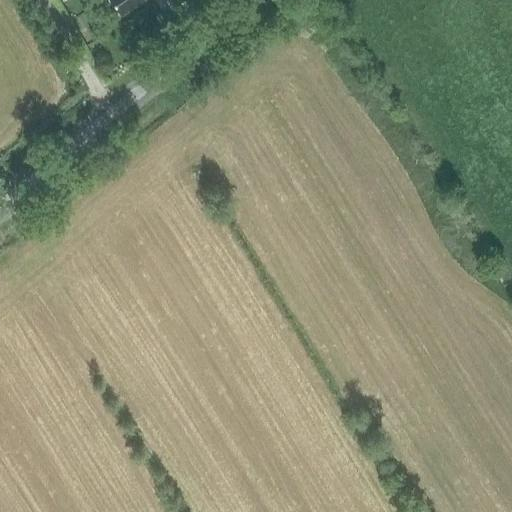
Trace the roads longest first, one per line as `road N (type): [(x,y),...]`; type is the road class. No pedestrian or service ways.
road 1 (tertiary): [(0,204),(243,0)]
road 2 (track): [(109,112),(41,0)]
